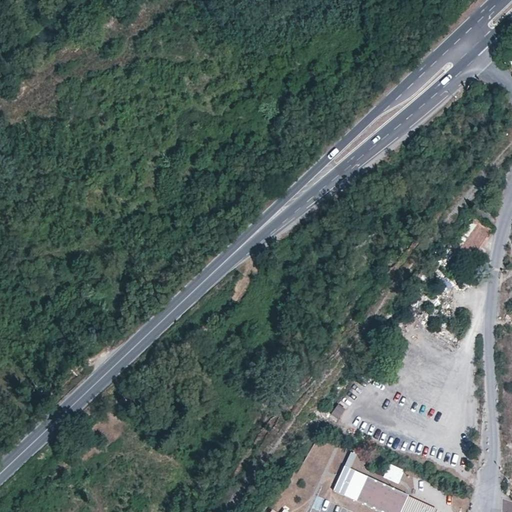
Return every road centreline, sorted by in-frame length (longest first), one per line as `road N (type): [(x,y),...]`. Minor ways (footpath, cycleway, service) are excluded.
road 1 (primary): [(471,30),(0,474)]
road 2 (unclassified): [(485,511),(488,319),(511,204)]
